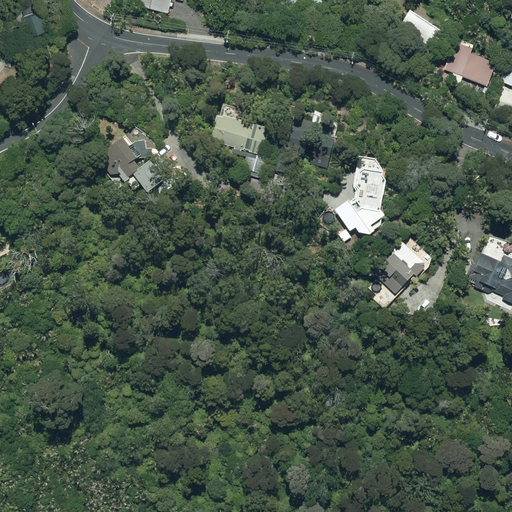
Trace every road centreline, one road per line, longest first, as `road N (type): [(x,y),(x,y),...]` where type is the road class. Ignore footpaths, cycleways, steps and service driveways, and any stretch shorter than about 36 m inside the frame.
road 1 (residential): [(96,32),(342,70),(511,149)]
road 2 (residential): [(96,32),(60,101),(0,143)]
